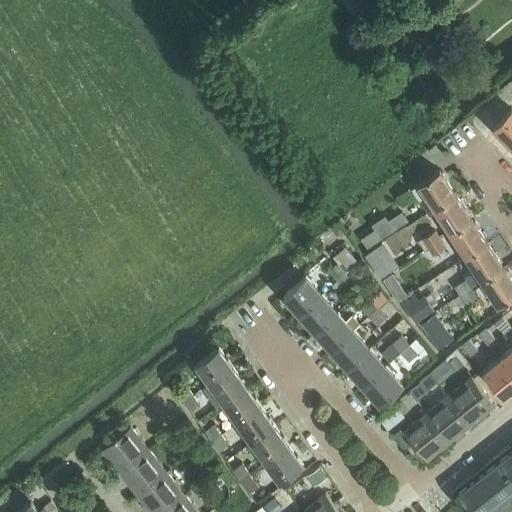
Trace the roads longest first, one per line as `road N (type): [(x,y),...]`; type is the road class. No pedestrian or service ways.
road 1 (residential): [(421,484),(275,329),(258,343),(374,511)]
road 2 (residential): [(511,224),(473,161),(486,153),(511,180)]
